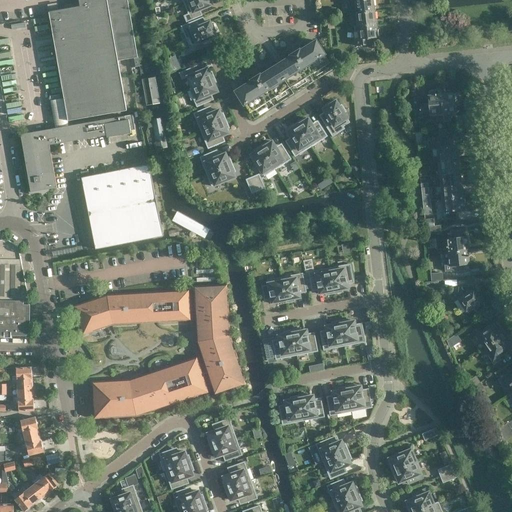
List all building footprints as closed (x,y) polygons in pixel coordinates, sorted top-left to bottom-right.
[(119,60),(138,57),(128,0),(79,0),(81,6),(49,12),(68,121),(127,111),(119,61),(119,60)] [(192,0),(184,3),(191,20),(202,15),(200,10),(212,5),(209,0),(192,0)] [(350,0),(351,1),(349,1),(350,14),(356,13),(374,11),(372,0),(350,0)] [(374,11),(356,13),(357,26),(375,24),(374,11)] [(195,21),(181,26),(187,39),(189,38),(192,45),(202,41),(203,44),(211,40),(210,38),(216,35),(215,32),(217,31),(214,24),(211,25),(210,22),(197,27),(195,21)] [(375,24),(357,26),(358,27),(354,27),(354,33),(358,32),(359,40),(355,40),(356,47),(360,46),(360,47),(363,47),(363,46),(371,45),(370,39),(377,38),(375,24)] [(334,69),(316,41),(301,51),(299,49),(290,54),(291,55),(292,56),(261,75),(261,74),(260,74),(260,73),(251,79),(252,81),(236,91),(254,119),(334,69)] [(194,67),(182,72),(190,89),(215,79),(212,71),(210,72),(208,68),(197,72),(194,67)] [(148,109),(155,108),(149,76),(142,77),(148,109)] [(215,79),(190,89),(197,107),(209,102),(207,96),(218,91),(216,87),(218,86),(215,79)] [(444,119),(442,94),(436,95),(436,93),(435,93),(434,91),(431,91),(429,94),(429,95),(428,95),(429,103),(420,104),(421,115),(437,113),(437,115),(436,116),(436,118),(437,120),(438,121),(440,121),(442,121),(444,119)] [(455,93),(442,94),(444,119),(444,121),(450,121),(451,117),(451,116),(454,116),(456,113),(455,111),(457,111),(455,93)] [(333,102),(332,100),(325,105),(326,107),(323,109),(329,117),(323,121),(325,124),(333,136),(345,129),(343,126),(350,122),(344,113),(346,111),(342,104),(339,106),(336,101),(333,102)] [(206,108),(194,113),(201,131),(226,120),(223,113),(221,113),(219,109),(208,114),(206,108)] [(30,194),(50,191),(49,189),(57,187),(50,145),(129,130),(126,115),(21,134),(26,163),(24,163),(30,194)] [(157,161),(163,160),(155,118),(149,120),(157,161)] [(312,124),(308,118),(305,121),(303,119),(297,123),(311,146),(327,136),(320,125),(317,121),(312,124)] [(226,120),(201,131),(208,148),(220,143),(218,137),(229,133),(227,129),(229,128),(226,120)] [(295,156),(311,146),(297,123),(290,127),(291,129),(287,132),(291,137),(286,141),(288,145),(295,156)] [(417,145),(424,145),(423,132),(416,133),(417,145)] [(452,134),(439,136),(439,142),(448,142),(452,141),(452,134)] [(276,147),(272,141),(269,143),(267,141),(260,146),(275,169),(291,159),(281,144),(276,147)] [(275,169),(260,146),(253,150),(255,152),(251,155),(264,176),(275,169)] [(439,161),(458,159),(457,154),(459,152),(459,149),(456,148),(456,147),(448,148),(437,149),(438,155),(433,156),(434,161),(439,161)] [(212,152),(200,157),(207,175),(233,164),(229,156),(227,157),(226,153),(214,158),(212,152)] [(440,173),(459,171),(458,159),(439,161),(440,173)] [(165,204),(171,203),(164,162),(158,163),(165,204)] [(150,164),(82,177),(96,249),(164,236),(150,164)] [(236,172),(233,164),(207,175),(212,186),(235,177),(234,173),(236,172)] [(441,186),(460,184),(459,171),(440,173),(441,186)] [(253,177),(258,191),(265,188),(259,174),(253,177)] [(252,193),(258,191),(253,177),(246,179),(252,193)] [(442,198),(461,196),(460,184),(441,186),(442,198)] [(461,196),(442,198),(444,218),(457,217),(456,210),(463,210),(462,205),(464,205),(464,196),(461,197),(461,196)] [(391,209),(383,210),(384,219),(393,218),(391,209)] [(210,241),(212,236),(172,216),(169,220),(210,241)] [(441,232),(441,224),(434,225),(426,226),(427,234),(441,232)] [(448,251),(467,249),(466,236),(445,238),(444,238),(443,240),(442,241),(443,243),(444,244),(445,245),(446,245),(447,245),(448,251)] [(0,300),(24,301),(21,259),(19,247),(7,239),(0,239),(0,300)] [(448,251),(443,252),(445,270),(451,269),(451,270),(463,269),(463,263),(469,263),(468,261),(472,261),(472,260),(473,260),(473,258),(473,257),(472,256),(471,255),(468,255),(467,249),(448,251)] [(329,268),(334,293),(343,291),(343,289),(348,288),(347,284),(354,282),(350,264),(329,268)] [(334,293),(329,268),(309,272),(312,291),(319,289),(320,293),(325,292),(326,295),(334,293)] [(282,277),(287,303),(295,301),(295,298),(300,297),(299,293),(306,292),(302,273),(282,277)] [(431,281),(442,279),(442,273),(430,274),(431,281)] [(282,277),(261,281),(264,300),(271,299),(272,303),(277,302),(278,304),(287,303),(282,277)] [(224,285),(198,287),(200,329),(226,328),(224,285)] [(477,312),(486,307),(482,301),(483,301),(482,299),(483,298),(480,293),(478,294),(474,288),(463,295),(458,287),(449,292),(455,301),(458,299),(466,311),(467,311),(468,313),(474,309),(477,312)] [(86,303),(76,307),(84,333),(94,329),(95,331),(105,327),(105,326),(113,323),(164,320),(164,321),(176,321),(176,319),(177,319),(177,321),(188,320),(188,319),(189,319),(188,291),(161,293),(161,291),(150,292),(150,293),(149,294),(149,292),(137,293),(137,294),(136,294),(136,293),(125,294),(125,295),(108,296),(97,300),(96,298),(85,302),(86,303)] [(27,335),(30,332),(30,304),(24,304),(24,301),(0,300),(0,334),(5,335),(5,337),(12,337),(12,335),(27,335)] [(348,319),(340,320),(345,346),(365,342),(362,323),(355,324),(354,320),(349,321),(348,319)] [(345,346),(340,320),(331,322),(332,325),(326,326),(327,330),(320,331),(324,350),(345,346)] [(486,346),(505,334),(500,326),(499,327),(496,323),(482,332),(479,327),(473,331),(480,342),(482,341),(486,346)] [(300,328),(292,330),(297,355),(318,351),(314,332),(307,334),(307,330),(301,331),(300,328)] [(297,355),(292,330),(283,331),(284,334),(278,335),(279,339),(272,340),(276,359),(297,355)] [(494,365),(501,360),(498,356),(511,347),(511,346),(509,342),(510,342),(505,334),(486,346),(489,352),(488,353),(492,360),(491,361),(494,365)] [(447,341),(451,349),(462,342),(457,335),(447,341)] [(227,336),(202,344),(217,390),(242,381),(227,336)] [(120,381),(94,383),(96,417),(137,414),(207,391),(196,359),(171,367),(170,366),(160,369),(160,371),(130,381),(129,379),(120,380),(120,381)] [(13,379),(17,379),(32,378),(32,367),(16,368),(16,376),(13,376),(13,379)] [(511,375),(511,376),(509,372),(498,379),(504,388),(507,389),(509,387),(511,386),(511,375)] [(471,388),(481,382),(477,376),(467,382),(471,388)] [(33,388),(32,378),(17,379),(13,379),(13,382),(17,381),(17,389),(33,388)] [(481,382),(471,388),(475,394),(485,388),(481,382)] [(355,384),(346,386),(351,411),(372,407),(369,388),(362,390),(361,386),(356,387),(355,384)] [(351,411),(346,386),(338,387),(338,390),(333,391),(334,395),(327,396),(330,415),(351,411)] [(18,400),(34,399),(33,388),(17,389),(18,398),(14,398),(14,400),(18,400)] [(307,393),(299,395),(304,420),(324,416),(321,397),(314,399),(313,395),(308,396),(307,393)] [(304,420),(299,395),(290,397),(291,399),(285,400),(286,404),(279,406),(283,424),(304,420)] [(34,410),(34,399),(18,400),(14,400),(15,403),(18,403),(19,411),(34,410)] [(23,431),(23,433),(38,429),(35,417),(20,420),(22,429),(19,430),(19,432),(23,431)] [(152,428),(158,423),(154,418),(148,423),(152,428)] [(210,446),(236,436),(229,418),(217,422),(219,429),(208,433),(209,437),(207,438),(210,446)] [(502,434),(511,428),(508,423),(498,429),(502,434)] [(422,433),(425,440),(439,434),(436,428),(422,433)] [(511,428),(502,434),(506,441),(511,436),(511,428)] [(41,440),(38,429),(23,433),(26,444),(41,440)] [(236,436),(210,446),(213,453),(215,453),(216,457),(228,453),(230,459),(242,455),(236,436)] [(323,461),(349,451),(346,443),(343,444),(342,440),(330,445),(328,439),(316,444),(323,461)] [(31,455),(44,451),(41,440),(26,444),(23,445),(23,448),(27,447),(29,455),(31,455)] [(166,472),(192,463),(189,455),(187,456),(185,452),(174,456),(172,449),(159,453),(166,472)] [(392,471),(416,461),(411,449),(389,458),(391,462),(389,463),(392,471)] [(349,451),(323,461),(330,479),(342,474),(340,468),(351,463),(350,459),(352,458),(349,451)] [(416,461),(392,471),(395,479),(397,478),(399,482),(421,473),(416,461)] [(225,489),(251,480),(245,462),(232,466),(235,472),(223,476),(225,480),(222,481),(225,489)] [(141,463),(135,467),(138,476),(144,474),(141,463)] [(192,463),(166,472),(172,490),(184,486),(182,479),(194,475),(192,471),(194,470),(192,463)] [(452,464),(448,466),(438,470),(441,476),(448,473),(454,470),(452,464)] [(454,470),(448,473),(441,476),(443,483),(457,477),(454,470)] [(59,485),(49,473),(43,478),(40,474),(38,476),(41,479),(50,492),(59,485)] [(114,507),(115,510),(139,502),(133,485),(137,484),(134,475),(126,478),(129,486),(122,489),(124,494),(112,499),(115,507),(114,507)] [(41,498),(50,492),(41,479),(38,476),(36,477),(39,481),(32,486),(41,498)] [(251,480),(225,489),(228,497),(230,496),(232,500),(243,496),(245,502),(257,498),(251,480)] [(334,503),(359,493),(356,485),(354,486),(352,482),(341,486),(339,481),(327,486),(334,503)] [(41,498),(32,486),(26,491),(23,487),(21,489),(24,492),(33,504),(41,498)] [(20,490),(19,488),(12,494),(15,499),(24,511),(33,504),(24,492),(21,489),(20,490)] [(180,511),(205,502),(203,494),(200,495),(199,491),(188,495),(185,488),(173,493),(180,511)] [(408,511),(414,511),(439,502),(438,502),(434,504),(429,492),(407,501),(409,505),(406,506),(408,511)] [(363,500),(359,493),(334,503),(337,511),(351,511),(351,510),(362,505),(360,501),(363,500)] [(142,511),(139,502),(115,510),(115,511),(142,511)] [(205,502),(180,511),(179,511),(206,511),(206,510),(208,510),(205,502)] [(442,511),(439,502),(414,511),(442,511)]
